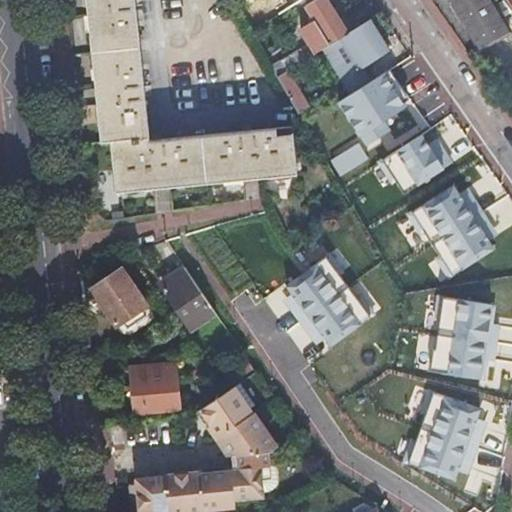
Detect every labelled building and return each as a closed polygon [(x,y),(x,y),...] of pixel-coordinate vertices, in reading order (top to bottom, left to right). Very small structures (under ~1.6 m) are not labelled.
[(151,142),(135,0),(85,0),(86,3),(95,92),(101,144),(111,144),(116,195),(297,175),(292,127),(151,142)] [(278,0),(285,10),(301,0),(278,0)] [(342,37),(349,33),(327,0),(314,0),(306,5),(319,25),(313,29),(309,21),(308,21),(309,24),(300,29),(310,45),(316,54),(322,50),(323,49),(342,37)] [(490,0),(448,0),(481,53),(511,35),(490,0)] [(349,33),(342,37),(323,49),(343,86),(349,95),(371,82),(361,67),(388,51),(369,21),(349,33)] [(281,62),(286,72),(287,71),(305,60),(300,51),(281,62)] [(286,72),(277,77),(299,115),(308,109),(308,108),(287,71),(286,72)] [(349,95),(337,103),(364,147),(391,130),(386,122),(409,109),(388,73),(371,82),(349,95)] [(432,126),(381,159),(404,194),(455,161),(432,126)] [(455,183),(410,212),(452,277),(497,248),(455,183)] [(326,255),(286,284),(331,346),(371,316),(326,255)] [(188,274),(184,267),(166,279),(170,284),(163,289),(164,290),(184,321),(191,332),(216,315),(209,305),(188,274)] [(123,269),(91,290),(116,327),(147,306),(123,269)] [(170,284),(166,279),(159,284),(163,289),(170,284)] [(498,305),(441,296),(429,370),(486,379),(498,305)] [(248,363),(228,376),(235,387),(240,384),(255,374),(248,363)] [(175,364),(128,368),(133,413),(179,409),(175,364)] [(228,376),(219,383),(226,394),(235,387),(228,376)] [(235,387),(226,394),(208,405),(217,420),(211,424),(208,425),(215,438),(258,412),(258,411),(256,412),(240,384),(235,387)] [(481,410),(431,393),(407,465),(456,482),(481,410)] [(217,420),(208,405),(202,408),(211,424),(217,420)] [(263,422),(258,412),(215,438),(226,456),(236,455),(237,455),(269,452),(274,452),(265,437),(268,431),(260,425),(263,422)] [(277,445),(268,431),(265,437),(274,452),(277,445)] [(270,467),(269,452),(237,455),(239,470),(231,470),(233,501),(262,499),(261,481),(259,468),(268,467),(270,467)] [(270,481),(268,467),(259,468),(261,481),(270,481)] [(233,501),(231,470),(225,471),(203,474),(197,474),(197,478),(200,505),(201,511),(205,511),(234,509),(233,501)] [(201,511),(200,505),(197,478),(165,482),(168,511),(201,511)] [(137,505),(137,511),(168,511),(165,482),(135,485),(137,505)] [(130,505),(137,505),(135,485),(127,486),(130,505)]
